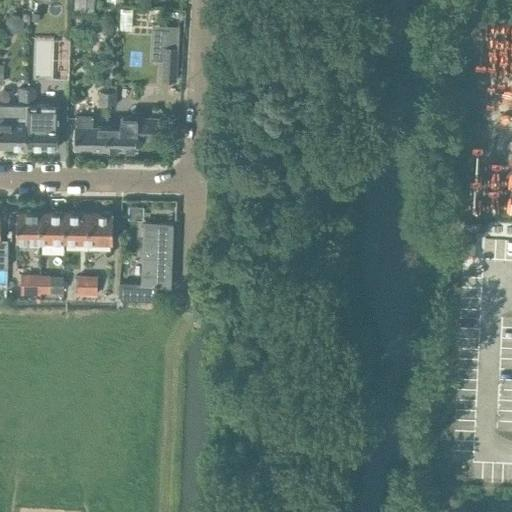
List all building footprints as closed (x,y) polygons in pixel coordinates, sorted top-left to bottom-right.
[(176,81),(178,46),(163,46),(161,80),(176,81)] [(18,88),(18,100),(28,101),(28,88),(18,88)] [(100,92),(99,105),(108,105),(108,92),(100,92)] [(116,105),(116,92),(108,92),(108,105),(116,105)] [(0,103),(0,145),(27,146),(28,124),(28,104),(0,103)] [(28,124),(27,146),(59,147),(60,105),(28,104),(28,124)] [(106,148),(107,126),(93,125),(93,116),(76,116),(75,147),(106,148)] [(107,126),(107,148),(138,149),(138,139),(159,139),(160,118),(139,117),(122,117),(121,126),(107,126)] [(129,206),(129,219),(143,219),(144,207),(129,206)] [(40,241),(41,210),(16,210),(16,240),(40,241)] [(65,211),(41,210),(40,241),(64,241),(65,211)] [(89,211),(65,211),(64,241),(89,242),(89,211)] [(89,211),(89,242),(112,242),(113,212),(89,211)] [(156,301),(157,286),(160,286),(160,285),(171,285),(173,223),(146,222),(144,283),(122,282),(122,299),(156,301)] [(40,296),(40,291),(40,275),(40,258),(31,258),(30,274),(21,274),(20,295),(40,296)] [(40,291),(51,291),(51,275),(40,275),(40,291)] [(88,292),(89,276),(78,276),(79,292),(88,292)] [(89,276),(88,292),(98,292),(98,276),(89,276)]
